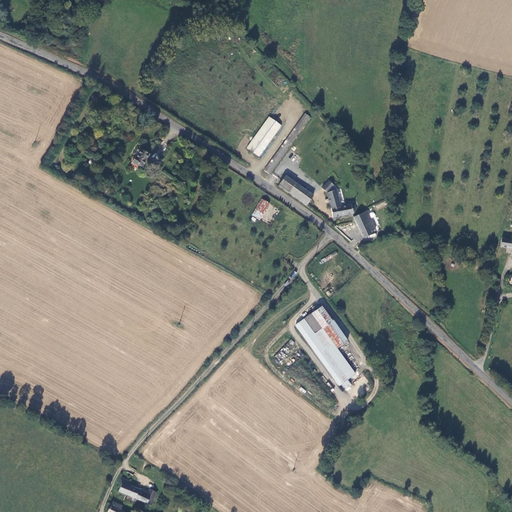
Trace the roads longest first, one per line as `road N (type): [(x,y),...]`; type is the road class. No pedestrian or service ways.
road 1 (tertiary): [(331,232),(124,92),(0,34)]
road 2 (unclassified): [(331,232),(137,443),(102,511)]
road 3 (tertiary): [(478,370),(331,232)]
